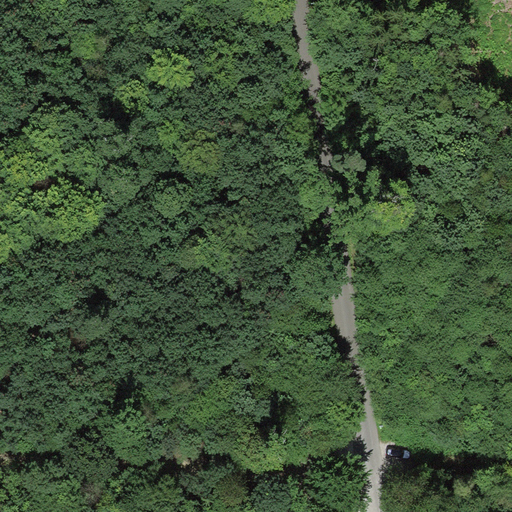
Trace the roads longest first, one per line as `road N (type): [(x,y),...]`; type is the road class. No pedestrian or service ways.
road 1 (unclassified): [(375,511),(296,0)]
road 2 (track): [(325,511),(250,472),(0,465)]
road 3 (track): [(250,472),(368,463),(511,466)]
